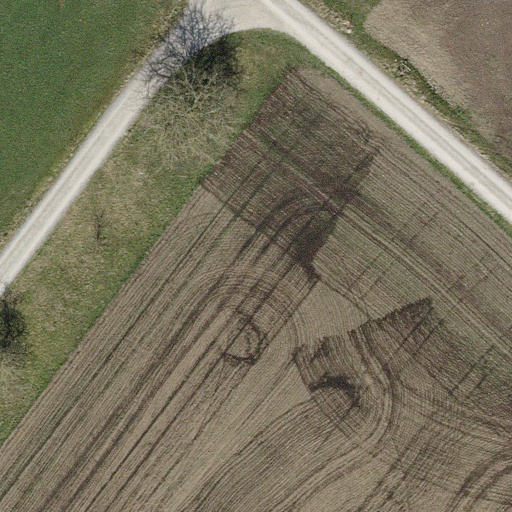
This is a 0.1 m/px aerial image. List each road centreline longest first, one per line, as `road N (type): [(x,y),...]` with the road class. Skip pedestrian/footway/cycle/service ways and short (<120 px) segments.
road 1 (track): [(0,270),(211,0)]
road 2 (track): [(511,206),(266,0)]
